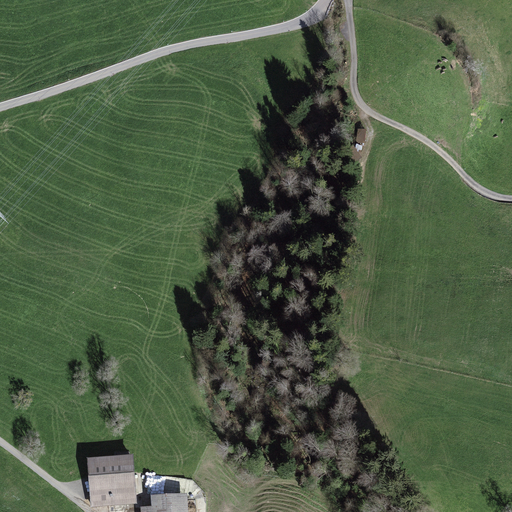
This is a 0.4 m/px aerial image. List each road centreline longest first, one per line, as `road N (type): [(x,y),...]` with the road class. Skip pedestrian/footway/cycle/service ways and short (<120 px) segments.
road 1 (unclassified): [(0,107),(157,53),(300,22),(328,0)]
road 2 (track): [(347,0),(359,101),(421,137),(490,195),(511,199)]
